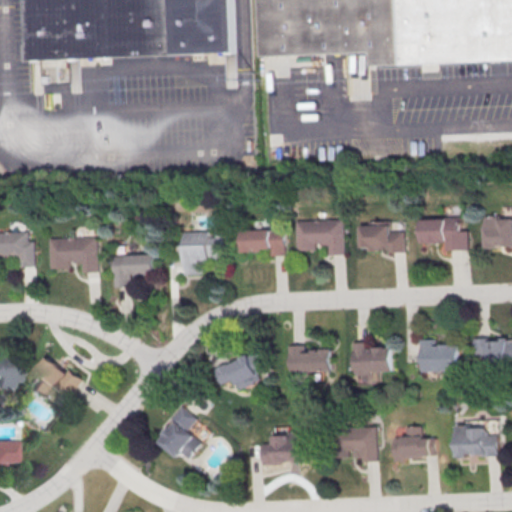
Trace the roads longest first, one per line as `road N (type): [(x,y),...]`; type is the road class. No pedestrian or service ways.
road 1 (residential): [(511,291),(282,300),(220,312),(175,345),(53,491),(11,511)]
road 2 (residential): [(511,499),(201,509),(154,492),(94,447)]
road 3 (residential): [(0,313),(90,323),(159,365)]
